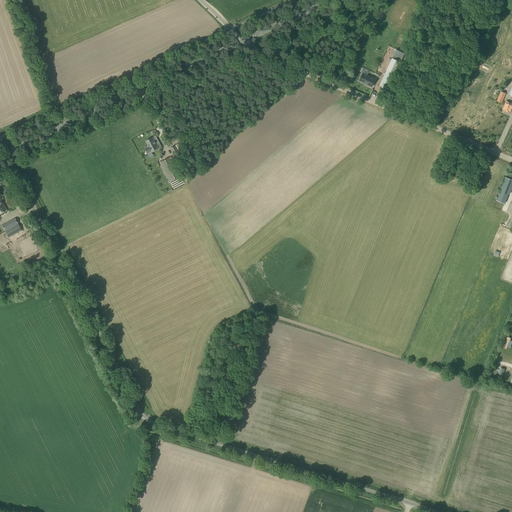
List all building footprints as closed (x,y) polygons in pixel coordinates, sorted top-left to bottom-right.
[(396,50),(392,59),(401,63),(405,54),(396,50)] [(392,58),(386,70),(395,75),(401,63),(392,59),(392,58)] [(395,75),(386,70),(379,86),(388,90),(395,75)] [(375,79),(362,74),(359,81),(372,87),(375,79)] [(501,103),(505,94),(500,92),(496,101),(501,103)] [(510,113),(511,109),(511,104),(506,102),(502,110),(510,113)] [(147,147),(144,149),(147,155),(147,154),(149,157),(153,155),(151,152),(158,149),(158,148),(161,147),(155,136),(145,141),(148,146),(147,146),(147,147)] [(176,161),(182,158),(178,151),(184,147),(181,142),(169,148),(176,161)] [(169,182),(181,176),(171,157),(159,163),(169,182)] [(509,194),(511,187),(511,180),(505,178),(496,201),(504,204),(508,193),(509,194)] [(510,217),(511,208),(504,207),(504,210),(498,209),(497,215),(510,217)] [(8,238),(21,230),(15,218),(2,226),(8,238)]
